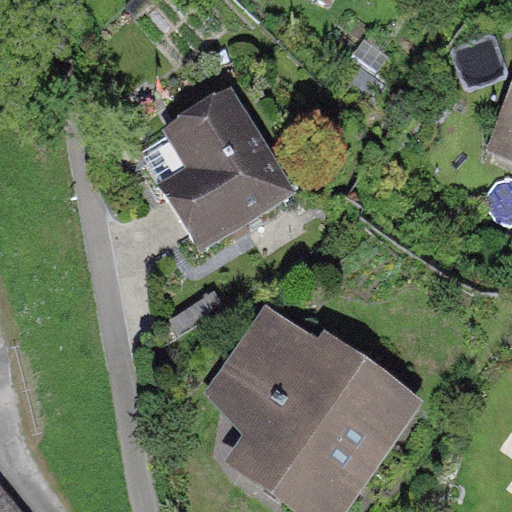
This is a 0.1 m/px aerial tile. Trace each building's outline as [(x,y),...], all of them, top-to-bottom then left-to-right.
[(319,0),(350,17),(359,0),(319,0)] [(321,203),(264,94),(162,147),(220,257),(321,203)] [(511,113),(495,155),(511,161),(511,113)] [(350,331),(243,477),(291,511),(360,511),(444,399),(350,331)] [(31,511),(17,492),(0,504),(0,511),(31,511)]
